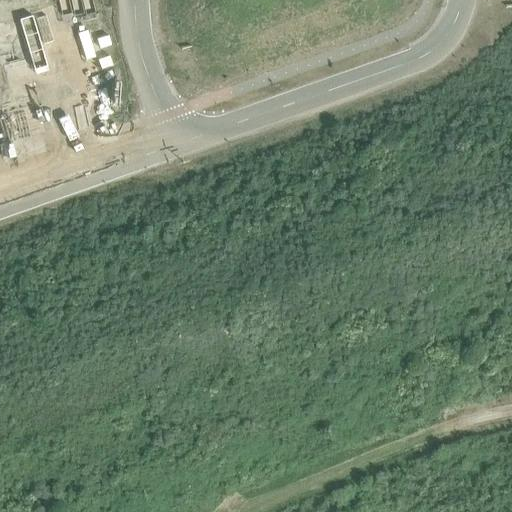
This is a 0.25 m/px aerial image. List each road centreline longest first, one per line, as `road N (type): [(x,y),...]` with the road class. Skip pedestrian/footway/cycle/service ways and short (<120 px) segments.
road 1 (unclassified): [(171,149),(420,59),(458,0)]
road 2 (unclassified): [(0,210),(171,149)]
road 3 (unclassified): [(171,149),(133,37),(130,0)]
